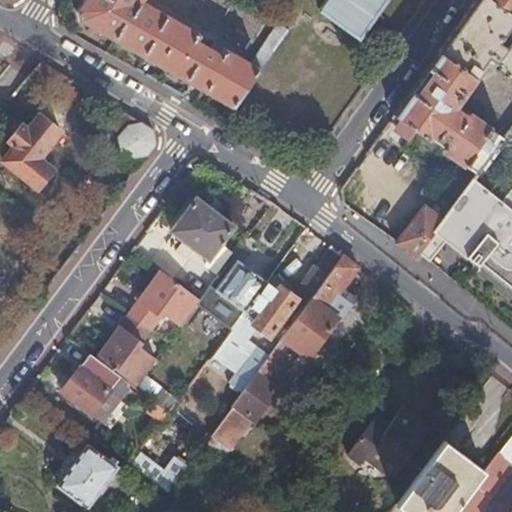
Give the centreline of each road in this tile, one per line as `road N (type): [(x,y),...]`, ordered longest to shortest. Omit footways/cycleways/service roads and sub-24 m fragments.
road 1 (residential): [(186,131),(0,380)]
road 2 (residential): [(305,202),(511,360)]
road 3 (residential): [(305,202),(448,0)]
road 4 (residential): [(24,27),(186,131)]
road 5 (residential): [(186,131),(305,202)]
